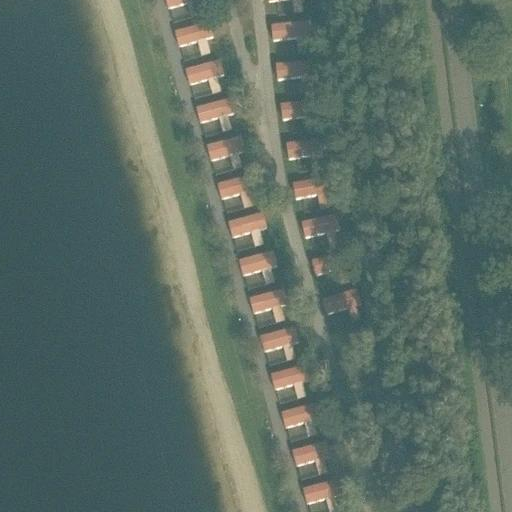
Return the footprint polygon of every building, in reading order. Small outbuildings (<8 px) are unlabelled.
[(189,7),(190,18),(205,17),(202,0),(163,0),(165,10),(189,7)] [(307,0),(265,0),(265,3),(290,2),(291,12),(307,11),(307,0)] [(270,41),(312,40),(311,24),(270,25),(270,41)] [(175,28),(175,47),(199,46),(199,57),(210,57),(209,27),(175,28)] [(220,63),(184,69),(187,85),(223,79),(220,63)] [(294,64),(274,65),(274,82),(294,81),(294,64)] [(217,121),(219,134),(232,132),(225,102),(194,108),(197,125),(217,121)] [(303,103),(278,104),(279,121),(304,120),(303,103)] [(204,147),(209,164),(228,159),(231,172),(245,168),(237,139),(204,147)] [(310,143),(284,144),(285,160),(311,159),(310,143)] [(219,201),(239,197),(242,210),(250,209),(243,178),(215,184),(219,201)] [(315,180),(290,185),(294,202),(319,196),(315,180)] [(253,235),(267,230),(261,213),(226,225),(231,241),(253,233),(253,235)] [(299,223),(303,239),(335,232),(332,216),(299,223)] [(273,284),(269,269),(276,267),(272,252),(236,262),(241,280),(260,274),(264,287),(273,284)] [(314,279),(330,274),(325,258),(309,262),(314,279)] [(252,316),(270,311),(274,323),(291,319),(283,290),(247,300),(252,316)] [(321,299),(325,316),(360,308),(356,292),(321,299)] [(282,349),(285,363),(294,361),(291,347),(298,345),(294,329),(258,337),(262,354),(282,349)] [(304,399),(300,383),(306,382),(302,367),(269,376),(273,393),(291,388),(294,401),(304,399)] [(302,426),(305,439),(320,435),(314,405),(280,412),(283,429),(302,426)] [(317,477),(330,474),(322,444),(289,452),(293,469),(313,464),(317,477)] [(324,502),(326,511),(337,511),(340,511),(333,482),(300,490),(304,507),(324,502)]
